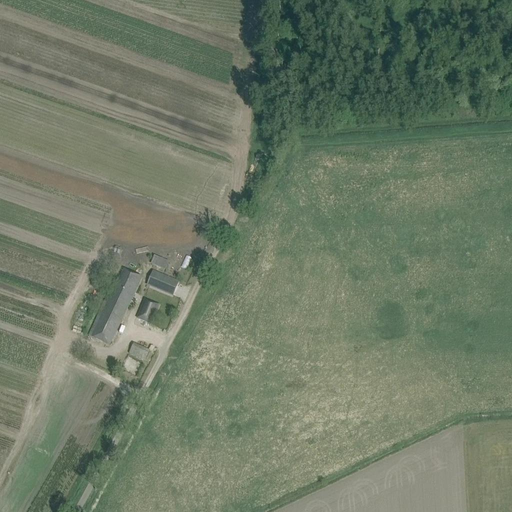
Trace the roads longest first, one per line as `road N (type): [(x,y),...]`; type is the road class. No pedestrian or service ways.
road 1 (track): [(309,0),(312,16),(280,128),(248,175),(172,337)]
road 2 (unclassified): [(79,511),(172,337)]
